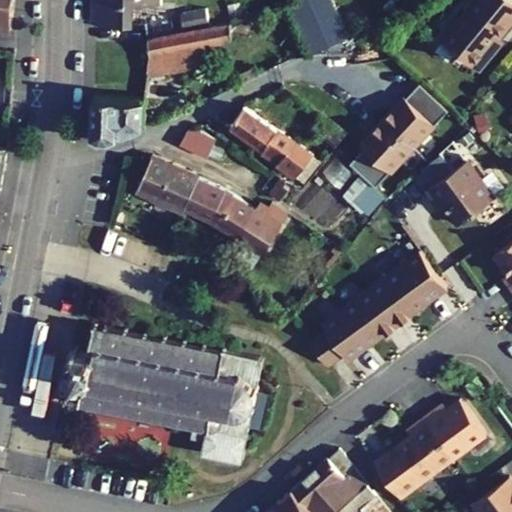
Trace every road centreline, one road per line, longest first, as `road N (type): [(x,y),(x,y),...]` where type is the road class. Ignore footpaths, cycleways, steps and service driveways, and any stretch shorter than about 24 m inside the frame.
road 1 (residential): [(511,376),(474,338),(438,341),(340,413),(230,511)]
road 2 (residential): [(49,153),(127,143),(299,66),(351,72),(383,88)]
road 3 (tertiary): [(49,153),(0,411)]
road 4 (tertiary): [(57,0),(49,153)]
